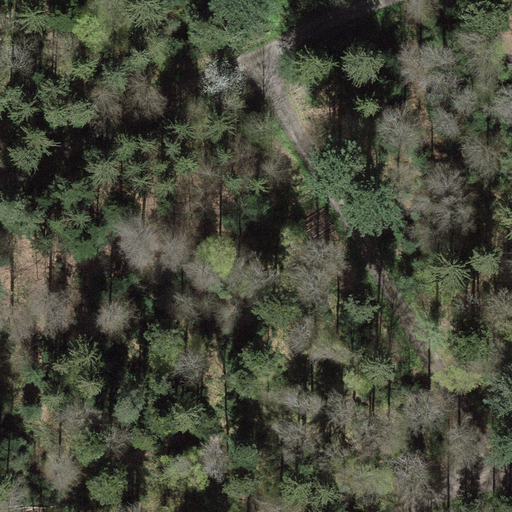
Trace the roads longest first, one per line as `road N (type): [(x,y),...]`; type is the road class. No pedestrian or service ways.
road 1 (track): [(511,492),(488,464),(256,59)]
road 2 (track): [(388,0),(256,59),(0,194)]
